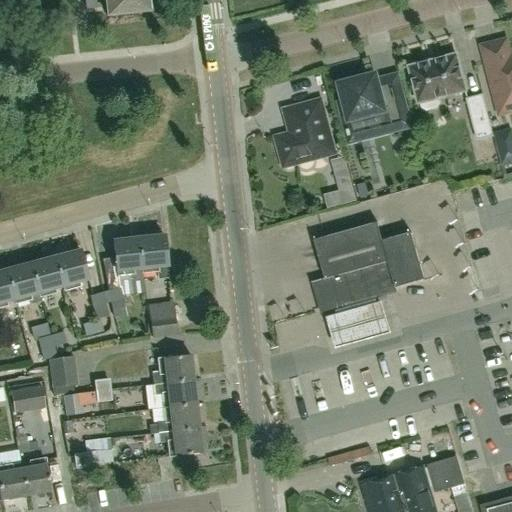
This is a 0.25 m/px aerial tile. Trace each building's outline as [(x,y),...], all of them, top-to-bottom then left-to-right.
[(85,0),(87,9),(107,6),(108,16),(149,11),(147,0),(85,0)] [(483,47),(487,64),(500,114),(511,110),(511,63),(506,41),(483,47)] [(466,92),(457,55),(409,68),(419,104),(422,104),(423,108),(427,111),(437,108),(439,104),(438,99),(466,92)] [(382,105),(375,76),(340,85),(345,104),(340,105),(346,126),(384,116),(388,132),(409,127),(402,100),(382,105)] [(494,137),(483,96),(467,100),(478,141),(494,137)] [(294,134),(277,138),(283,159),(290,163),(298,161),(302,163),(309,161),(312,157),(324,154),(326,150),(324,140),(329,138),(319,102),(286,111),(289,124),(290,125),(292,125),(294,134)] [(502,166),(511,163),(511,129),(494,134),(502,166)] [(511,186),(487,190),(490,207),(511,203),(511,186)] [(326,308),(425,279),(411,231),(382,240),(377,222),(314,240),(325,278),(318,280),(326,308)] [(142,274),(143,274),(157,272),(157,278),(168,276),(164,236),(138,239),(142,274)] [(120,276),(129,275),(129,280),(143,278),(143,274),(142,274),(138,239),(113,242),(116,271),(119,271),(120,276)] [(79,281),(88,279),(80,251),(47,260),(55,288),(63,286),(65,293),(81,289),(79,281)] [(24,303),(29,301),(30,305),(40,302),(39,299),(56,294),(54,288),(55,288),(47,260),(15,269),(24,303)] [(16,308),(15,305),(24,303),(15,269),(0,272),(0,308),(7,307),(7,310),(16,308)] [(107,304),(109,303),(112,313),(126,309),(123,299),(120,288),(104,292),(107,304)] [(89,296),(96,320),(108,317),(105,304),(107,304),(104,292),(89,296)] [(176,334),(174,316),(150,319),(152,337),(176,334)] [(54,347),(65,345),(62,332),(37,339),(43,361),(56,358),(56,356),(54,347)] [(190,355),(181,356),(179,344),(156,347),(157,359),(159,374),(154,374),(156,384),(193,380),(190,355)] [(78,393),(74,357),(49,360),(53,397),(78,393)] [(95,392),(110,390),(109,379),(93,381),(95,392)] [(193,380),(156,384),(156,385),(153,385),(154,395),(161,394),(162,408),(196,404),(193,380)] [(43,406),(40,385),(10,391),(14,411),(43,406)] [(110,390),(95,392),(96,403),(111,401),(110,390)] [(85,415),(84,396),(75,396),(76,416),(85,415)] [(196,404),(162,408),(164,422),(156,423),(158,433),(199,428),(196,404)] [(159,443),(167,442),(169,457),(174,456),(174,457),(202,453),(199,428),(158,433),(159,443)] [(18,454),(29,452),(26,436),(15,438),(18,454)] [(84,442),(86,453),(73,454),(75,469),(97,467),(97,465),(123,462),(122,453),(111,455),(109,439),(84,442)] [(427,466),(435,493),(464,484),(456,457),(427,466)] [(21,470),(26,496),(50,491),(45,464),(44,465),(43,459),(29,462),(30,468),(21,470)] [(26,496),(21,470),(12,471),(10,465),(0,467),(0,491),(2,500),(26,496)] [(421,468),(386,478),(390,494),(405,490),(407,497),(405,497),(406,500),(407,500),(410,511),(433,511),(429,495),(421,468)] [(369,511),(410,511),(407,500),(406,500),(405,497),(407,497),(405,490),(390,494),(386,478),(361,486),(369,511)] [(511,511),(511,497),(480,506),(481,511),(511,511)]
